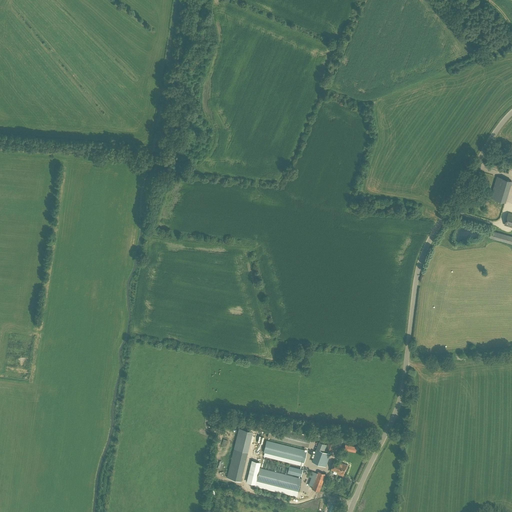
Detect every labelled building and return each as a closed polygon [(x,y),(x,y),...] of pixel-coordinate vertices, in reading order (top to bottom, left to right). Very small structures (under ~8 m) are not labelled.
[(496,176),(494,185),(508,189),(511,181),(496,176)] [(511,236),(504,234),(502,241),(511,243),(511,236)] [(271,423),(267,437),(308,447),(311,436),(307,435),(307,433),(271,423)] [(325,450),(331,452),(334,442),(329,440),(325,450)] [(263,453),(264,453),(263,456),(303,466),(307,451),(266,441),(263,453)] [(316,448),(324,451),(327,445),(319,442),(316,448)] [(316,448),(311,461),(326,467),(330,454),(324,451),(316,448)] [(346,465),(334,461),(331,470),(338,472),(337,474),(342,476),(346,465)] [(302,469),(289,466),(287,473),(301,476),(302,469)] [(301,478),(260,468),(255,486),(297,497),(298,492),(297,491),(301,478)] [(319,491),(325,474),(318,471),(317,473),(313,472),(312,477),(309,485),(312,487),(312,489),(319,491)]
